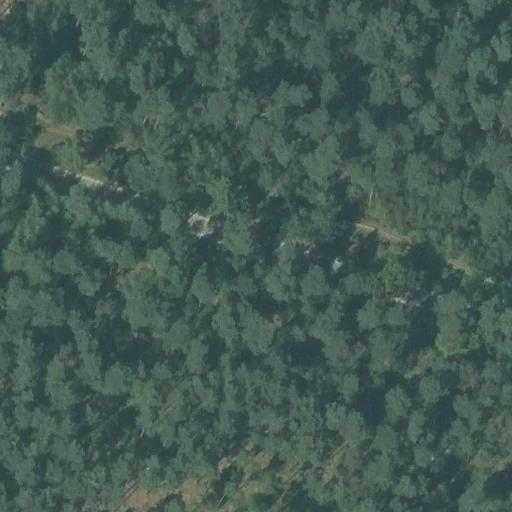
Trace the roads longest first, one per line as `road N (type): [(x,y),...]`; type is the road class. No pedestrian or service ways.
road 1 (track): [(511,288),(382,233),(0,114)]
road 2 (unclassified): [(511,329),(0,157)]
